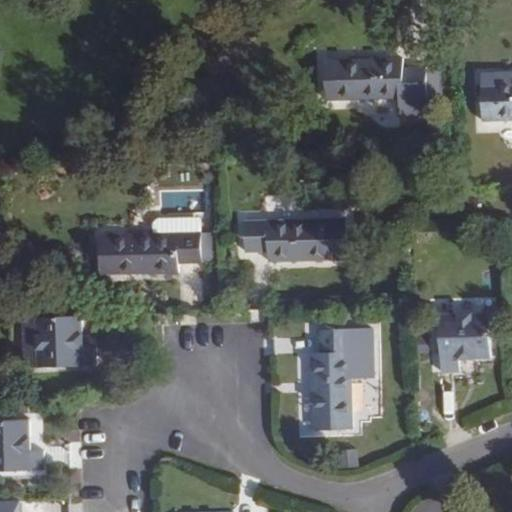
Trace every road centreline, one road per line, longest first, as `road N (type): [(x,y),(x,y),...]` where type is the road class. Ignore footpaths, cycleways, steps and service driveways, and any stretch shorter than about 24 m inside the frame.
road 1 (residential): [(375,489),(334,491),(278,474),(167,412)]
road 2 (residential): [(511,435),(375,489)]
